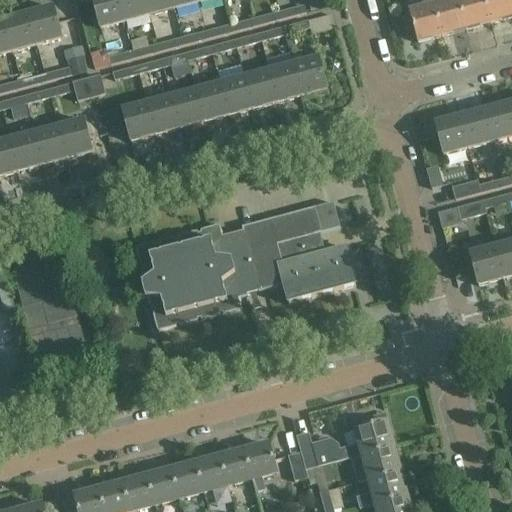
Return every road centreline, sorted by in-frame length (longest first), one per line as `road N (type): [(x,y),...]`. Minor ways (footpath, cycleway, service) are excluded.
road 1 (residential): [(0,460),(442,341)]
road 2 (residential): [(0,223),(349,130),(376,135)]
road 3 (residential): [(442,341),(393,150),(376,135)]
road 4 (residential): [(485,511),(442,341)]
road 5 (residential): [(386,86),(412,92),(511,65)]
